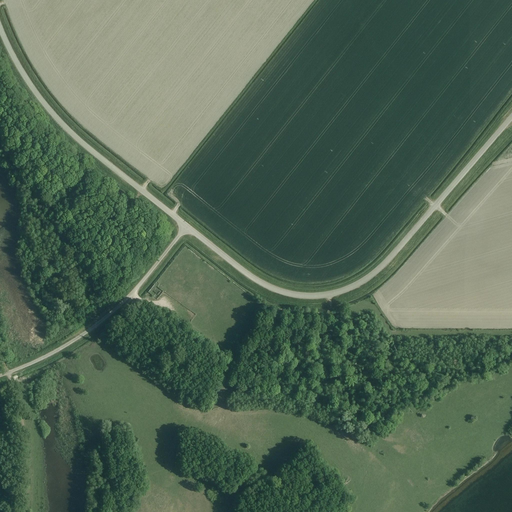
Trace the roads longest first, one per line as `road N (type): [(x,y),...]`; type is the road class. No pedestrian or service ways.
road 1 (unclassified): [(186,226),(276,290),(313,296),(349,288),(395,252),(511,113)]
road 2 (unclassified): [(186,226),(52,119),(0,34)]
road 3 (unclassified): [(0,376),(91,329),(186,226)]
